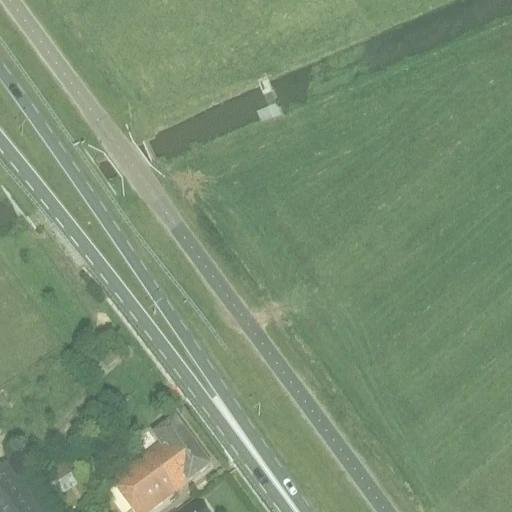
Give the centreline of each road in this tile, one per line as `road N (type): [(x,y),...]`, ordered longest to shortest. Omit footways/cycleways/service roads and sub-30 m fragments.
road 1 (unclassified): [(384,511),(10,0)]
road 2 (primary): [(286,497),(0,72)]
road 3 (primary): [(0,140),(286,497)]
